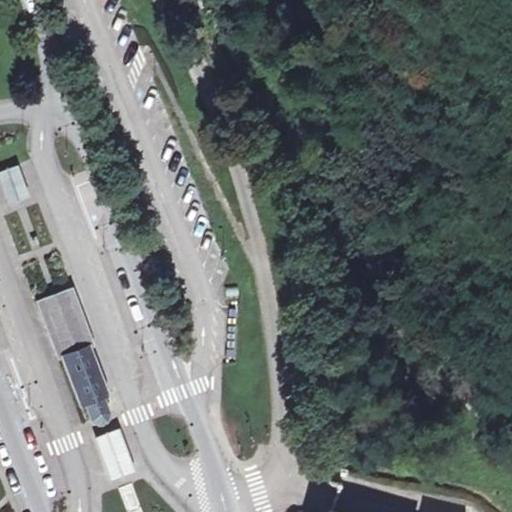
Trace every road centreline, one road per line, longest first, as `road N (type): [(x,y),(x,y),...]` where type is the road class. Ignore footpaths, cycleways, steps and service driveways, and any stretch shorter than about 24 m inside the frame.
road 1 (unclassified): [(224,508),(273,483),(278,471),(271,319),(212,97),(163,0)]
road 2 (secondary): [(224,508),(83,135)]
road 3 (secondary): [(83,135),(26,0)]
